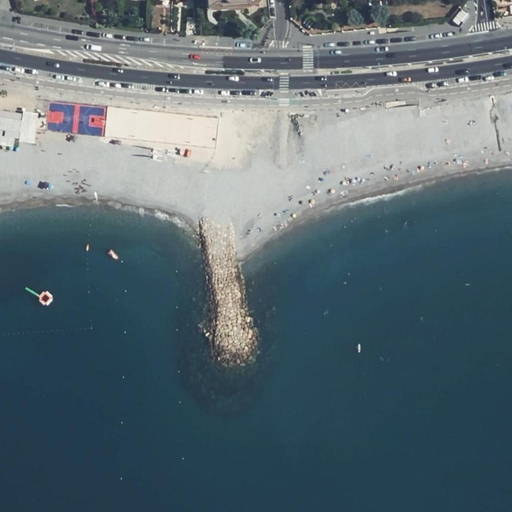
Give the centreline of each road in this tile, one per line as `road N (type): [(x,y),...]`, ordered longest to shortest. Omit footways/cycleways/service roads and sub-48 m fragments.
road 1 (primary): [(0,55),(151,77),(272,83),(511,61)]
road 2 (primary): [(278,60),(153,53),(0,30)]
road 3 (primary): [(489,43),(278,60)]
